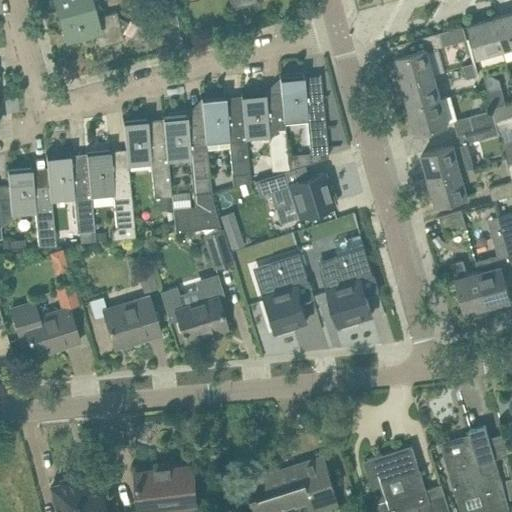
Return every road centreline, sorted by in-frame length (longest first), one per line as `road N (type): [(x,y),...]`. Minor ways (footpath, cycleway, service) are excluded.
road 1 (residential): [(0,411),(436,369)]
road 2 (residential): [(9,0),(41,96),(64,97),(338,25)]
road 3 (residential): [(436,369),(338,25)]
